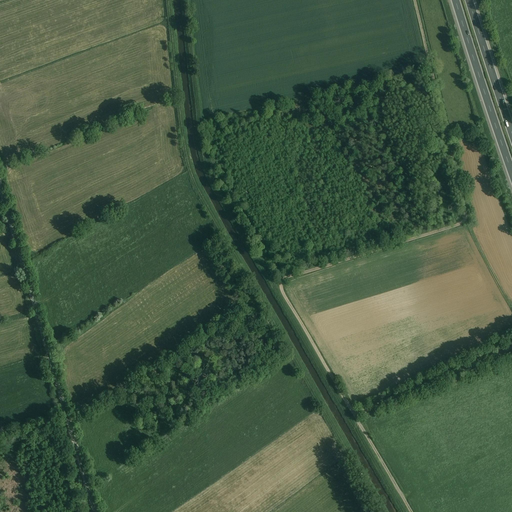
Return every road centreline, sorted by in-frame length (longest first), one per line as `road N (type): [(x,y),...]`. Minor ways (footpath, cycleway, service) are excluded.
road 1 (unclassified): [(95,511),(0,183)]
road 2 (track): [(410,511),(280,281)]
road 3 (track): [(467,222),(414,0)]
road 4 (track): [(467,222),(280,281)]
road 5 (motorway): [(455,0),(511,169)]
road 6 (track): [(353,413),(511,347)]
road 7 (motorway): [(511,135),(467,0)]
